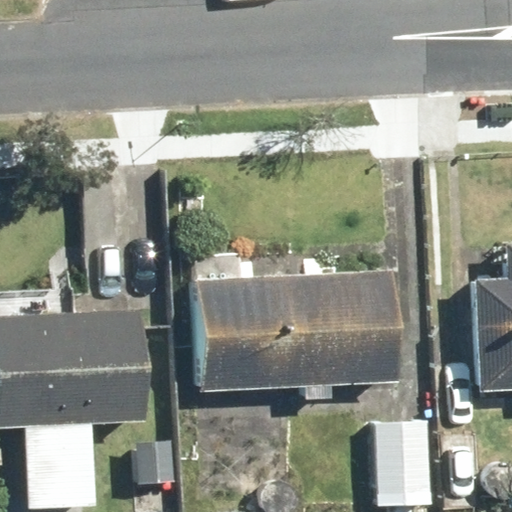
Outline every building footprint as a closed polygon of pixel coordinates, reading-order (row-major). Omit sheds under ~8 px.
[(469,388),(511,385),(511,240),(494,241),(495,276),(465,277),(469,388)] [(191,390),(385,379),(379,268),(184,279),(191,390)] [(81,421),(136,417),(129,306),(0,313),(0,423),(14,423),(19,502),(16,500),(7,498),(0,500),(0,511),(25,511),(24,508),(86,504),(81,421)] [(371,502),(423,500),(418,415),(367,418),(371,502)] [(440,492),(475,490),(471,430),(436,433),(440,492)] [(105,511),(171,511),(168,434),(130,436),(131,448),(103,450),(105,511)] [(511,468),(505,462),(495,460),(486,463),(479,470),(477,480),(481,489),(488,496),(497,498),(507,495),(511,489),(511,468)] [(285,480),(276,478),(266,481),(260,488),(258,498),(261,507),(266,511),(287,511),(294,505),(296,496),(293,486),(285,480)]
